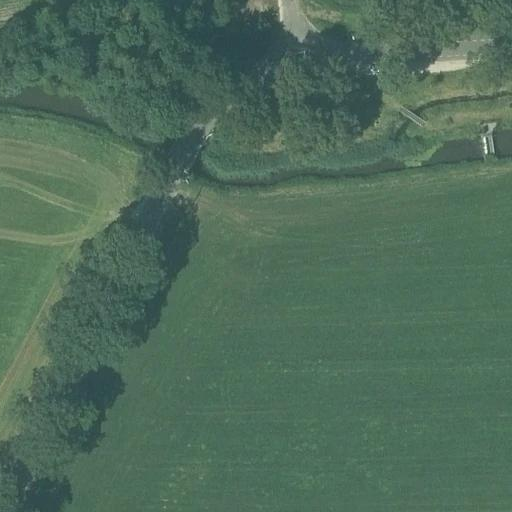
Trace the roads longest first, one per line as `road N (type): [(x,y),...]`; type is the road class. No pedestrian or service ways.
road 1 (tertiary): [(16,511),(191,143),(222,103),(299,58)]
road 2 (tertiary): [(299,58),(511,46)]
